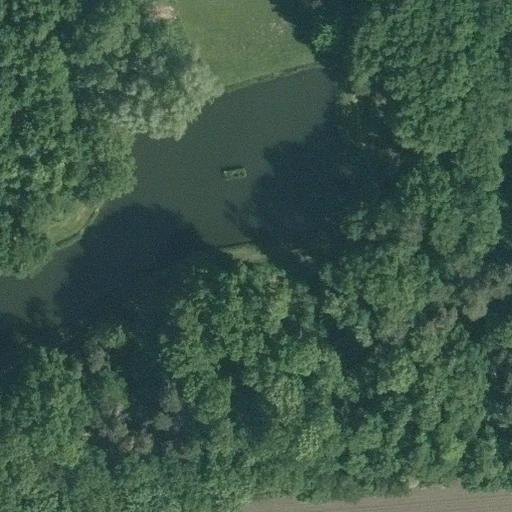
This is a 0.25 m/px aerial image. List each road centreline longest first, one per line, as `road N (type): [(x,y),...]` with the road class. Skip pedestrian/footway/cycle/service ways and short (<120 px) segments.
road 1 (track): [(511,460),(0,496)]
road 2 (track): [(423,221),(367,270),(347,310),(194,413),(103,415),(0,442)]
